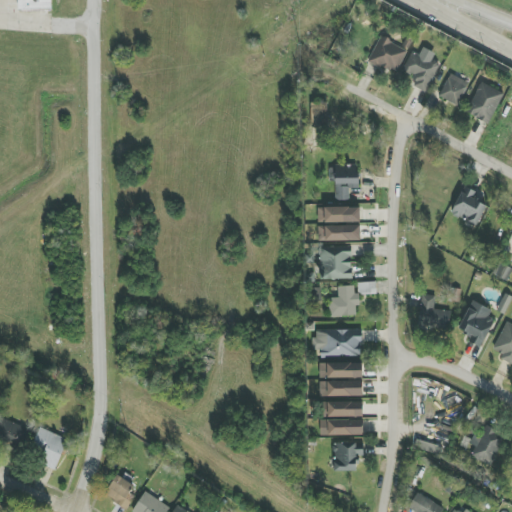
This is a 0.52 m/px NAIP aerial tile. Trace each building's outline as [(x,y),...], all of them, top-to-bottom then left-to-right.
[(368,61),(396,75),(408,51),(381,37),(368,61)] [(440,64),(432,60),(435,54),(423,48),(419,57),(412,53),(403,71),(416,78),(412,86),(426,92),(440,64)] [(458,106),(469,83),(450,74),(439,97),(458,106)] [(490,125),(504,93),(480,83),(466,114),(490,125)] [(311,104),(312,125),(329,125),(329,103),(311,104)] [(336,200),(350,200),(350,189),(359,189),(359,165),(335,165),(336,200)] [(468,196),(462,193),(451,214),(477,227),(489,203),(470,193),(468,196)] [(318,223),(361,222),(361,208),(317,208),(318,223)] [(318,226),(318,241),(361,241),(360,226),(318,226)] [(320,248),(321,280),(353,279),(352,247),(320,248)] [(507,281),(511,271),(499,265),(495,275),(507,281)] [(358,283),(358,295),(376,294),(376,283),(358,283)] [(361,294),(355,295),(355,286),(338,287),(338,298),(329,299),(330,317),(357,316),(357,306),(361,305),(361,294)] [(434,309),(436,297),(422,295),(418,326),(447,330),(450,312),(434,309)] [(485,344),(494,320),(488,318),(492,309),(471,301),(458,334),(485,344)] [(501,359),(511,364),(511,324),(506,322),(493,350),(503,354),(501,359)] [(314,331),(314,351),(321,350),(321,357),(363,357),(362,330),(314,331)] [(320,379),(364,378),(364,363),(320,364),(320,379)] [(363,381),(320,382),(320,397),(363,396),(363,381)] [(363,417),(363,402),(328,403),(328,417),(363,417)] [(0,437),(22,443),(26,426),(2,420),(0,428),(0,437)] [(365,420),(320,421),(321,436),(365,435),(365,420)] [(68,440),(40,428),(33,444),(44,448),(37,463),(55,470),(68,440)] [(490,467),(507,438),(489,428),(472,457),(490,467)] [(413,452),(439,460),(443,448),(417,440),(413,452)] [(356,443),(334,444),(334,472),(362,471),(362,450),(356,450),(356,443)] [(105,497),(127,508),(138,487),(116,475),(105,497)] [(167,511),(170,508),(145,492),(132,511),(167,511)] [(443,511),(445,509),(417,493),(408,509),(413,511),(443,511)]
